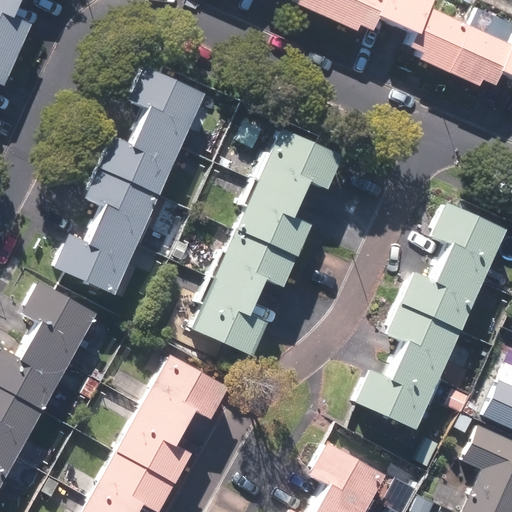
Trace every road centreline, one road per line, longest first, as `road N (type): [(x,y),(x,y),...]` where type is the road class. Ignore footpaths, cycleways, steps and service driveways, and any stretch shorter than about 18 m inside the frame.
road 1 (residential): [(0,206),(94,21),(152,8),(432,129)]
road 2 (residential): [(188,511),(253,400),(335,333),(432,129)]
